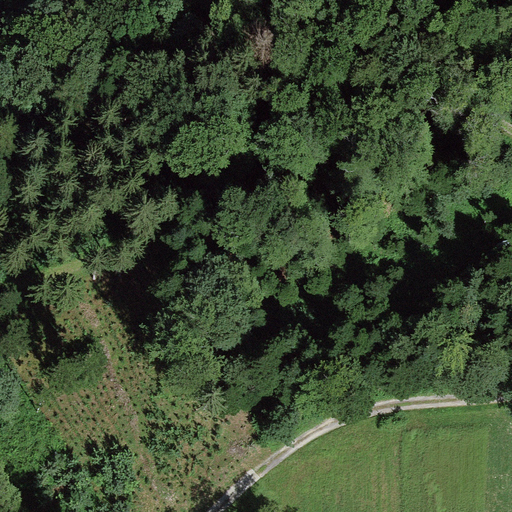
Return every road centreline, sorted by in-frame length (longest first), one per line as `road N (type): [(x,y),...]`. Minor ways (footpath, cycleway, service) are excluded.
road 1 (track): [(511,126),(475,106),(421,106),(312,129),(95,257),(27,275)]
road 2 (track): [(205,511),(272,457),(353,411),(511,396)]
